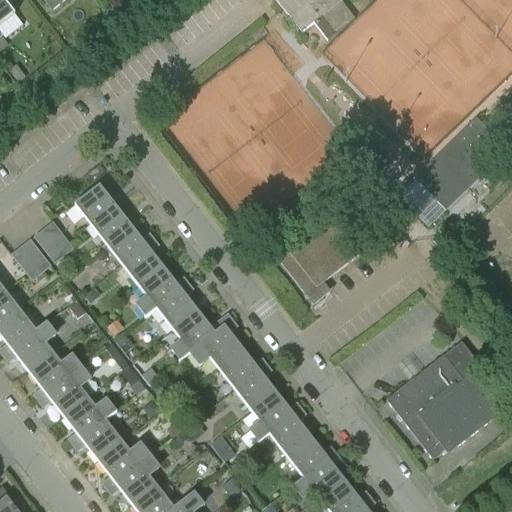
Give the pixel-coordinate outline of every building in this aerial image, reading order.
[(0,0),(0,53),(7,47),(1,39),(2,38),(0,35),(0,27),(14,16),(0,0)] [(41,0),(51,13),(67,1),(66,0),(41,0)] [(273,0),(273,1),(300,35),(313,26),(326,43),(354,21),(340,4),(342,2),(340,0),(273,0)] [(511,131),(511,101),(497,117),(511,131)] [(414,181),(445,213),(506,153),(475,121),(414,181)] [(90,228),(114,209),(99,189),(74,208),(90,228)] [(130,229),(114,209),(90,228),(105,248),(130,229)] [(288,256),(277,264),(312,309),(323,300),(316,290),(359,257),(334,223),(290,258),(288,256)] [(56,250),(66,243),(52,225),(42,233),(56,250)] [(105,248),(121,268),(154,242),(149,236),(141,243),(130,229),(105,248)] [(56,250),(42,233),(33,240),(47,258),(56,250)] [(34,268),(43,260),(30,242),(20,250),(34,268)] [(121,268),(138,290),(163,271),(150,255),(159,249),(154,242),(121,268)] [(56,250),(63,259),(73,252),(66,243),(56,250)] [(24,275),(34,268),(20,250),(10,257),(24,275)] [(56,250),(47,258),(54,266),(63,259),(56,250)] [(41,277),(50,269),(43,260),(34,268),(41,277)] [(31,284),(41,277),(34,268),(24,275),(31,284)] [(145,320),(155,312),(188,286),(183,280),(175,286),(163,271),(138,290),(146,300),(136,308),(145,320)] [(193,293),(188,286),(155,312),(172,334),(197,315),(185,299),(193,293)] [(93,291),(83,299),(89,306),(99,298),(93,291)] [(0,322),(16,310),(2,293),(0,294),(0,322)] [(84,316),(76,305),(68,311),(77,322),(84,316)] [(0,357),(2,360),(35,335),(16,310),(0,322),(0,339),(6,347),(0,351),(0,357)] [(199,349),(232,323),(227,316),(209,330),(197,315),(172,334),(181,344),(171,352),(180,364),(189,358),(199,349)] [(116,323),(106,331),(112,337),(121,330),(116,323)] [(237,330),(232,323),(199,349),(189,358),(199,370),(209,362),(217,371),(241,352),(229,337),(237,330)] [(45,327),(35,335),(2,360),(7,366),(16,360),(28,376),(52,357),(45,347),(55,339),(45,327)] [(501,415),(471,376),(480,369),(461,345),(443,359),(385,403),(432,463),(444,454),(446,457),(501,415)] [(133,363),(139,359),(134,352),(128,357),(133,363)] [(217,371),(234,393),(267,368),(262,361),(253,368),(241,352),(217,371)] [(52,357),(28,376),(40,391),(32,398),(37,405),(82,370),(72,357),(60,366),(52,357)] [(271,374),(267,368),(234,393),(251,415),(275,396),(263,381),(271,374)] [(82,370),(37,405),(42,411),(51,405),(63,421),(87,402),(80,392),(92,383),(82,370)] [(157,381),(150,372),(142,378),(149,388),(157,381)] [(138,382),(130,388),(136,396),(144,390),(138,382)] [(158,398),(164,394),(158,385),(152,390),(158,398)] [(257,446),(268,437),(301,412),(296,405),(287,412),(275,396),(251,415),(258,425),(247,433),(257,446)] [(87,402),(63,421),(75,436),(67,443),(71,449),(104,423),(116,414),(106,401),(94,410),(87,402)] [(149,420),(158,414),(151,405),(146,409),(145,414),(149,420)] [(306,418),(301,412),(268,437),(285,459),(310,440),(297,424),(306,418)] [(97,464),(121,445),(104,423),(71,449),(76,455),(84,448),(97,464)] [(185,434),(193,445),(204,436),(196,426),(185,434)] [(181,434),(175,427),(166,434),(172,441),(181,434)] [(179,445),(185,441),(180,435),(175,440),(179,445)] [(285,459),(303,482),(335,456),(330,449),(322,456),(310,440),(285,459)] [(140,446),(129,455),(121,445),(97,464),(109,480),(101,487),(106,493),(150,458),(140,446)] [(201,458),(206,464),(211,459),(207,454),(201,458)] [(223,461),(226,466),(236,459),(232,454),(223,461)] [(320,504),(344,485),(332,469),(341,463),(335,456),(303,482),(292,490),(301,503),(312,494),(320,504)] [(150,458),(106,493),(110,499),(119,493),(131,508),(156,489),(149,480),(160,471),(150,458)] [(320,504),(326,511),(354,511),(370,500),(365,494),(357,501),(344,485),(320,504)] [(0,511),(14,511),(6,501),(9,499),(1,489),(0,490),(0,511)] [(172,511),(173,511),(156,489),(131,508),(134,511),(172,511)] [(199,511),(204,508),(194,495),(173,511),(172,511),(199,511)] [(367,511),(375,507),(370,500),(354,511),(367,511)]
